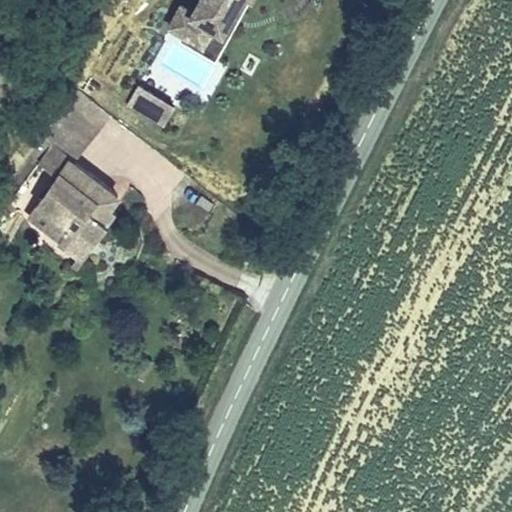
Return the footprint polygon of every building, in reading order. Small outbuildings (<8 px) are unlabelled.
[(203,45),(214,27),(223,32),(241,0),(249,0),(250,0),(251,1),(251,0),(202,0),(194,14),(182,8),(171,27),(183,33),(203,45)] [(203,45),(183,33),(180,40),(217,60),(250,0),(249,0),(241,0),(223,32),(214,27),(203,45)] [(139,86),(130,102),(144,110),(153,94),(139,86)] [(119,205),(70,171),(108,117),(74,93),(36,146),(68,168),(37,211),(70,234),(62,244),(57,251),(82,268),(109,231),(103,228),(119,205)] [(175,106),(153,94),(144,110),(166,122),(175,106)] [(70,234),(37,211),(30,221),(62,244),(70,234)]
